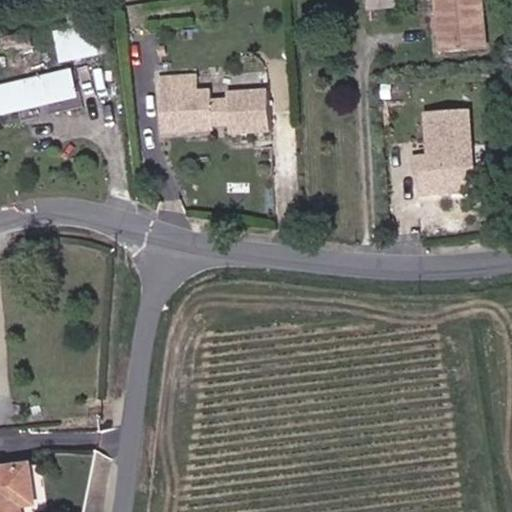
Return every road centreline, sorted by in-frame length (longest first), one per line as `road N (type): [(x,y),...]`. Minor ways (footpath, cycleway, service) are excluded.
road 1 (tertiary): [(175,247),(388,278),(511,260)]
road 2 (residential): [(175,247),(139,365),(123,511)]
road 3 (unknown): [(388,278),(392,32)]
road 4 (tertiary): [(0,221),(68,214),(131,223),(175,247)]
